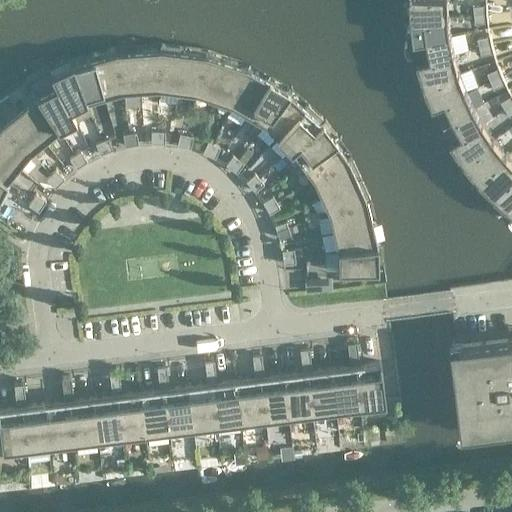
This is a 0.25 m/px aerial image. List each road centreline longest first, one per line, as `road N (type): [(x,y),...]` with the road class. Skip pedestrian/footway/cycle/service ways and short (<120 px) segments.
road 1 (residential): [(52,356),(40,260),(47,232),(72,195),(103,171),(142,161),(181,162),(245,204),(261,237),(279,330)]
road 2 (residential): [(52,356),(279,330)]
road 3 (tertiary): [(381,511),(511,495)]
